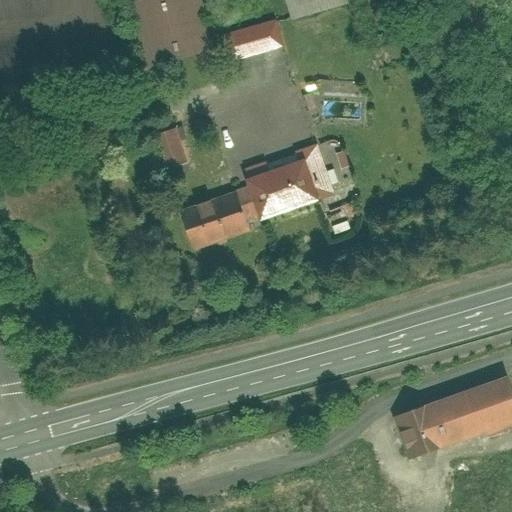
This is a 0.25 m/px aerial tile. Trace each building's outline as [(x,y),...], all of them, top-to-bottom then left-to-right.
[(144,68),(218,46),(204,0),(139,0),(125,4),(144,68)] [(285,0),(292,22),(359,2),(358,0),(285,0)] [(228,35),(237,62),(286,47),(277,20),(228,35)] [(189,163),(176,129),(149,139),(162,173),(189,163)] [(245,169),(264,224),(336,200),(317,144),(245,169)] [(195,252),(252,234),(239,191),(181,210),(195,252)] [(397,415),(413,459),(511,423),(511,377),(511,374),(397,415)]
